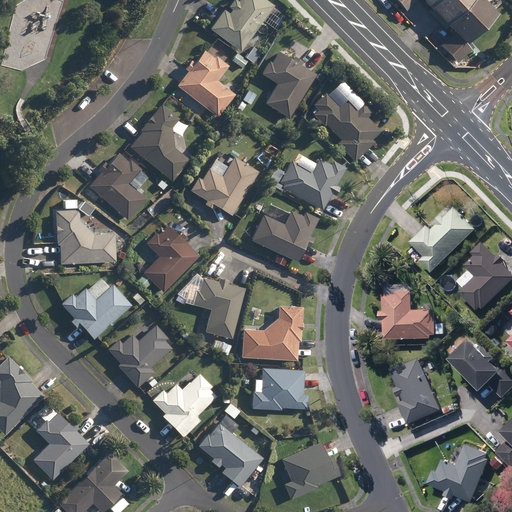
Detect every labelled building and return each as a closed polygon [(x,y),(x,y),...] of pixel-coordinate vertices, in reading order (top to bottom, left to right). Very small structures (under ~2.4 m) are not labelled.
[(206,29),(237,52),(271,5),(263,0),(235,0),(235,1),(232,0),(228,0),(224,6),(229,10),(226,14),(220,10),(206,29)] [(437,46),(454,64),(471,48),(463,39),(472,30),(477,35),(480,32),(475,27),(490,12),(478,0),(392,0),(403,11),(414,0),(417,0),(429,12),(426,14),(440,27),(442,25),(450,34),(437,46)] [(173,86),(215,118),(232,95),(214,81),(225,66),(212,56),(211,58),(199,50),(190,62),(187,60),(181,69),(184,72),(173,86)] [(262,103),(287,118),(313,74),(298,65),(300,62),(290,56),(288,59),(275,51),(268,63),(265,61),(257,74),(274,84),(262,103)] [(229,60),(240,68),(245,61),(234,53),(229,60)] [(333,145),(351,162),(371,142),(369,140),(377,131),(363,117),(369,112),(358,102),(353,107),(343,97),(335,106),(321,92),(309,105),(314,110),(309,115),(321,126),(323,125),(338,140),(333,145)] [(172,148),(169,128),(176,119),(180,123),(186,115),(181,111),(175,118),(157,104),(148,116),(147,115),(135,130),(137,132),(125,147),(169,180),(185,158),(172,148)] [(304,122),(311,128),(316,123),(309,117),(304,122)] [(85,186),(125,220),(143,199),(126,183),(138,170),(126,160),(124,162),(113,153),(104,164),(101,162),(94,170),(97,172),(85,186)] [(212,206),(228,216),(256,172),(230,156),(218,176),(205,168),(197,179),(194,177),(186,190),(203,201),(201,204),(210,210),(212,206)] [(281,188),(319,210),(328,194),(332,196),(336,188),(333,186),(343,168),(329,160),(327,164),(315,158),(308,171),(288,160),(277,179),(266,173),(262,180),(265,182),(265,183),(279,191),(281,188)] [(155,185),(162,191),(167,186),(160,180),(155,185)] [(419,262),(431,274),(476,230),(454,208),(443,219),(440,216),(432,223),(435,226),(430,230),(426,227),(409,243),(423,257),(419,262)] [(57,244),(58,264),(113,262),(112,233),(90,235),(76,221),(75,210),(52,211),(53,244),(57,244)] [(247,240),(294,263),(302,246),(305,248),(310,238),(306,236),(314,219),(301,212),(299,216),(287,211),(280,225),(260,215),(247,240)] [(150,282),(160,293),(197,256),(184,243),(186,241),(178,232),(174,236),(164,226),(155,235),(153,233),(143,243),(156,256),(140,273),(142,274),(135,280),(144,289),(150,282)] [(459,293),(477,311),(480,308),(482,310),(511,280),(511,273),(502,264),(505,261),(498,254),(496,257),(481,242),(471,253),(474,256),(464,266),(475,277),(459,293)] [(116,257),(122,260),(124,254),(119,251),(116,257)] [(272,262),(281,267),(284,259),(275,255),(272,262)] [(193,274),(180,289),(173,296),(189,303),(189,305),(208,310),(202,331),(229,339),(243,289),(224,283),(225,281),(216,278),(215,281),(199,278),(199,280),(193,274)] [(78,325),(91,340),(121,313),(123,315),(127,311),(125,308),(128,306),(109,284),(91,299),(81,288),(71,297),(67,294),(56,304),(70,319),(66,322),(73,329),(78,325)] [(383,322),(383,341),(430,339),(430,336),(435,336),(435,335),(444,335),(443,325),(435,325),(434,310),(411,311),(411,292),(395,293),(395,296),(382,296),(382,312),(378,312),(378,322),(383,322)] [(237,358),(294,361),(295,342),(297,342),(299,307),(276,306),(275,318),(260,331),(238,329),(237,358)] [(114,366),(134,388),(151,372),(147,368),(168,349),(164,345),(169,340),(165,335),(163,337),(151,325),(134,341),(128,334),(118,343),(115,340),(104,350),(116,364),(114,366)] [(476,351),(467,341),(447,360),(478,393),(488,384),(501,398),(511,388),(511,372),(503,362),(495,370),(489,363),(494,359),(482,346),(476,351)] [(0,434),(1,436),(40,397),(27,383),(29,381),(4,356),(0,360),(0,434)] [(398,404),(408,425),(441,411),(418,359),(403,365),(403,364),(389,370),(397,388),(393,389),(397,398),(401,397),(403,402),(398,404)] [(248,409),(278,410),(278,408),(304,409),(305,394),(299,394),(300,370),(258,368),(256,392),(249,392),(248,409)] [(158,417),(180,438),(197,420),(193,417),(213,396),(206,389),(209,387),(194,373),(178,390),(171,384),(162,393),(158,390),(147,401),(161,414),(158,417)] [(217,412),(222,418),(228,412),(222,407),(217,412)] [(442,410),(445,415),(451,412),(448,407),(442,410)] [(29,460),(49,480),(85,444),(73,431),(75,429),(68,421),(65,424),(54,412),(44,421),(43,420),(32,430),(46,444),(29,460)] [(511,421),(505,429),(511,434),(496,449),(511,464),(511,421)] [(217,473),(236,488),(259,458),(214,424),(205,436),(203,435),(194,446),(210,459),(208,461),(215,468),(217,465),(221,468),(217,473)] [(280,485),(287,500),(314,488),(313,486),(337,475),(330,461),(325,463),(316,442),(277,459),(287,481),(280,485)] [(454,497),(471,504),(489,460),(486,459),(488,454),(464,444),(456,465),(441,459),(436,472),(432,470),(426,485),(444,492),(442,497),(452,500),(454,497)] [(54,503),(63,511),(80,511),(89,504),(97,511),(99,511),(118,494),(110,486),(124,471),(105,452),(54,503)] [(490,460),(499,468),(505,461),(496,454),(490,460)]
